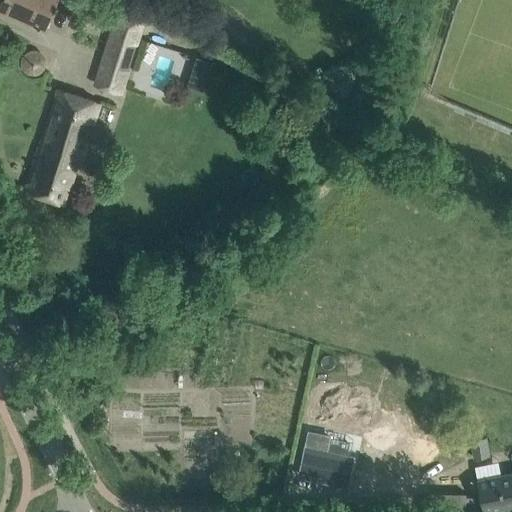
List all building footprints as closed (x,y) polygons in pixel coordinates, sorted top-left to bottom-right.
[(3,0),(0,7),(0,11),(43,29),(55,0),(3,0)] [(94,83),(123,92),(144,25),(115,16),(94,83)] [(212,63),(197,58),(187,90),(202,94),(212,63)] [(77,95),(58,89),(25,189),(64,202),(78,161),(80,162),(99,103),(77,95)] [(351,368),(383,377),(388,362),(355,353),(351,368)] [(470,439),(472,458),(489,456),(487,437),(470,439)] [(304,440),(296,483),(343,492),(348,464),(319,459),(322,443),(304,440)] [(511,472),(477,479),(484,511),(511,505),(511,472)]
